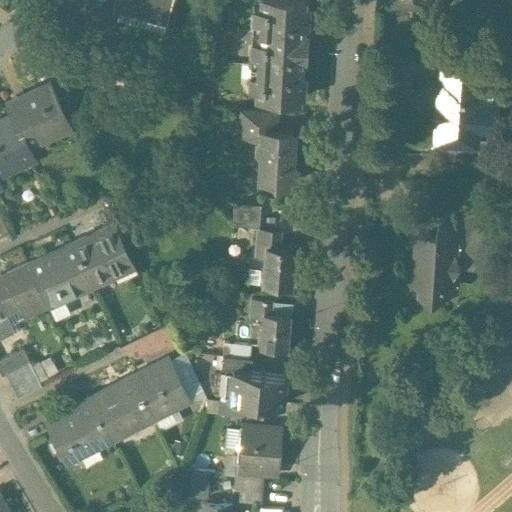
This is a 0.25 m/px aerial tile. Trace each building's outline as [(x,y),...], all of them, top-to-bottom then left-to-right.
[(168,0),(132,0),(147,4),(144,12),(164,17),(168,0)] [(251,0),(252,3),(259,3),(258,23),(251,23),(250,30),(305,33),(307,33),(307,21),(301,20),(302,8),(306,8),(306,0),(251,0)] [(256,57),(300,57),(301,41),(305,41),(305,33),(250,30),(250,36),(257,36),(256,57)] [(479,43),(441,40),(440,64),(478,66),(479,43)] [(300,57),(256,57),(249,57),(249,69),(256,69),(255,80),(299,82),(299,78),(303,79),(304,57),(300,57)] [(440,64),(438,64),(434,123),(475,126),(476,110),(486,111),(488,87),(478,86),(479,67),(478,66),(440,64)] [(50,68),(7,88),(13,99),(28,131),(40,125),(38,120),(50,115),(48,110),(64,103),(66,102),(58,85),(50,68)] [(81,106),(69,80),(58,85),(66,102),(64,103),(68,112),(81,106)] [(276,93),(240,91),(239,111),(275,113),(276,93)] [(13,99),(0,105),(0,148),(10,144),(14,152),(33,143),(28,131),(13,99)] [(275,113),(239,111),(239,112),(262,114),(262,122),(257,125),(257,134),(261,138),(259,161),(272,162),(276,166),(288,167),(294,161),(295,149),(291,145),(293,114),(275,113)] [(461,216),(459,218),(457,238),(461,246),(469,246),(489,218),(511,207),(511,183),(509,178),(463,200),(461,216)] [(260,188),(232,186),(231,204),(258,206),(260,188)] [(456,255),(461,246),(457,238),(459,218),(437,204),(436,217),(415,215),(413,237),(402,255),(436,277),(456,268),(456,255)] [(115,207),(72,227),(89,265),(91,269),(116,258),(114,252),(132,244),(115,207)] [(280,213),(257,211),(256,227),(265,228),(279,229),(280,213)] [(72,227),(28,247),(42,278),(43,279),(58,272),(61,278),(89,265),(72,227)] [(279,229),(265,228),(262,265),(291,268),(294,230),(279,229)] [(28,247),(0,259),(0,285),(5,296),(42,278),(28,247)] [(271,282),(251,280),(249,297),(262,298),(262,293),(270,294),(271,282)] [(270,294),(262,293),(262,298),(260,326),(286,329),(289,296),(270,294)] [(8,301),(0,304),(0,323),(15,316),(8,301)] [(251,326),(223,324),(222,337),(249,340),(251,326)] [(23,332),(0,342),(0,354),(2,359),(6,357),(6,356),(29,344),(23,332)] [(222,337),(220,350),(232,352),(232,350),(250,352),(251,340),(222,337)] [(168,340),(133,358),(155,401),(190,383),(168,340)] [(29,344),(6,356),(6,357),(12,368),(36,357),(29,344)] [(250,352),(232,350),(232,352),(230,382),(242,383),(281,386),(284,356),(250,352)] [(36,357),(12,368),(18,381),(42,369),(36,357)] [(133,358),(90,380),(112,422),(112,423),(113,422),(110,417),(133,405),(135,409),(155,401),(133,358)] [(90,380),(47,401),(55,415),(51,417),(65,446),(112,422),(90,380)] [(218,381),(207,380),(206,390),(217,391),(218,381)] [(230,382),(218,381),(217,391),(217,394),(241,396),(242,383),(230,382)] [(280,410),(240,407),(237,443),(253,444),(276,446),(280,410)] [(253,444),(237,443),(236,454),(251,456),(253,444)] [(204,452),(191,451),(190,478),(203,478),(204,452)] [(263,458),(235,456),(233,471),(239,471),(238,482),(260,484),(263,458)] [(0,511),(19,511),(0,475),(0,511)] [(232,484),(201,482),(199,511),(230,511),(231,505),(232,484)] [(281,511),(282,503),(255,502),(254,506),(253,511),(281,511)]
